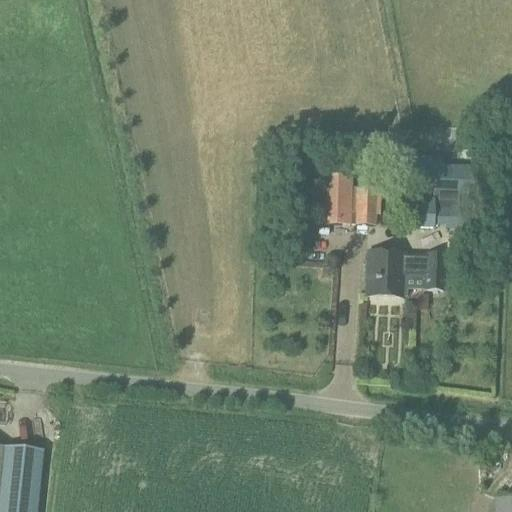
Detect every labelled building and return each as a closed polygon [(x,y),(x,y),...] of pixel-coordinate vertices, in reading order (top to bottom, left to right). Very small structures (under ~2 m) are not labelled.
[(389,160),(389,182),(436,183),(434,206),(414,205),(414,229),(435,229),(435,225),(469,226),(470,216),(471,216),(472,209),(477,210),(477,195),(479,195),(479,191),(479,175),(436,173),(437,162),(389,160)] [(351,225),(352,179),(324,178),(323,225),(351,225)] [(377,225),(377,192),(358,191),(357,225),(377,225)] [(408,255),(366,255),(365,300),(402,302),(403,276),(424,277),(425,293),(442,294),(443,258),(408,258),(408,255)] [(0,511),(36,511),(43,456),(0,451),(0,511)] [(511,511),(511,501),(499,502),(499,511),(511,511)]
